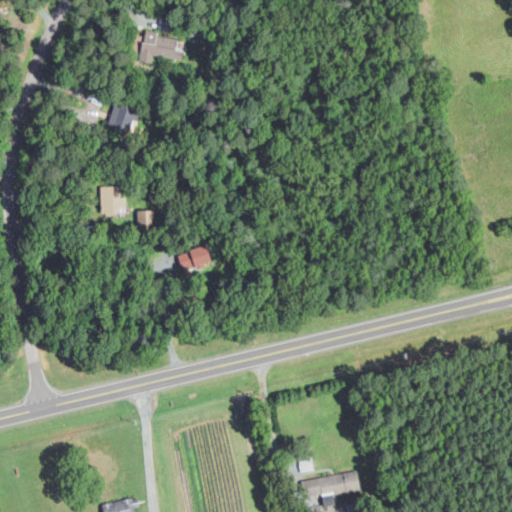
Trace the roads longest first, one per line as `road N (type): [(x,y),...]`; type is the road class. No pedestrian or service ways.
road 1 (primary): [(511,295),(0,418)]
road 2 (residential): [(44,407),(11,167),(24,80),(60,0)]
